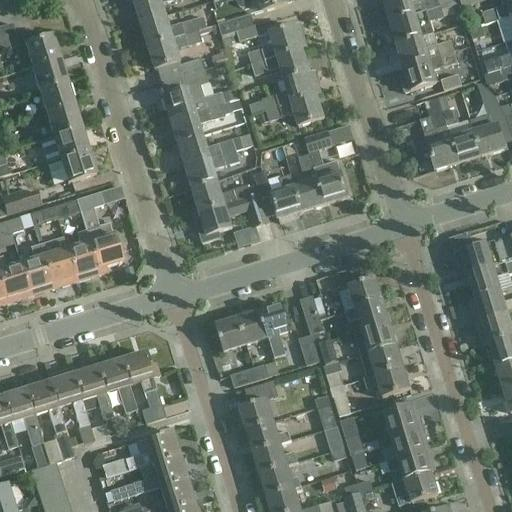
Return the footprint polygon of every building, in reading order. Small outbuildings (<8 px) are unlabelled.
[(140,26),(166,18),(162,6),(174,2),(180,0),(144,0),(133,4),(140,26)] [(257,0),(262,14),(293,4),(291,0),(257,0)] [(389,26),(440,10),(436,0),(426,0),(422,1),(422,3),(419,3),(417,0),(388,0),(381,2),(389,26)] [(456,0),(458,3),(459,3),(462,11),(485,4),(483,0),(456,0)] [(510,19),(511,18),(511,0),(499,0),(502,9),(482,15),(485,26),(510,19)] [(462,15),(458,4),(451,6),(454,17),(462,15)] [(396,48),(422,40),(433,36),(430,24),(443,20),(440,10),(389,26),(396,48)] [(166,18),(140,26),(147,49),(217,28),(214,17),(208,18),(210,23),(205,25),(203,19),(195,21),(181,26),(169,30),(166,18)] [(221,39),(255,29),(251,17),(218,28),(221,39)] [(510,24),(491,27),(492,38),(511,35),(510,24)] [(0,30),(7,52),(18,49),(11,27),(0,30)] [(217,28),(147,49),(155,73),(157,72),(161,86),(204,72),(201,62),(181,68),(176,52),(202,44),(200,38),(211,35),(210,33),(213,32),(214,36),(219,34),(217,28)] [(268,37),(272,49),(248,57),(251,68),(301,52),(298,42),(301,41),(302,38),(300,30),(297,28),(294,29),(268,37)] [(255,29),(221,39),(224,50),(232,47),(235,44),(233,39),(238,38),(240,45),(258,39),(255,29)] [(30,70),(59,61),(52,38),(23,47),(30,70)] [(403,71),(454,55),(451,45),(426,53),(422,40),(396,48),(403,71)] [(308,75),(301,52),(251,68),(255,79),(269,75),(268,73),(278,70),(282,83),(311,74),(308,75)] [(216,69),(230,65),(227,53),(212,57),(216,69)] [(454,55),(403,71),(406,80),(399,82),(404,97),(411,95),(436,87),(432,74),(458,66),(454,55)] [(511,55),(510,57),(480,66),(483,77),(494,74),(494,75),(511,69),(511,55)] [(59,61),(30,70),(37,94),(66,85),(59,61)] [(511,69),(494,75),(497,84),(503,83),(503,84),(511,80),(511,69)] [(170,124),(239,102),(236,91),(222,95),(222,94),(204,100),(200,89),(208,86),(204,72),(161,86),(166,100),(163,101),(170,124)] [(311,74),(282,83),(286,95),(276,98),(262,103),(248,108),(252,119),(266,114),(315,98),(312,88),(315,87),(316,84),(314,76),(311,74)] [(444,94),(461,88),(458,77),(441,83),(444,94)] [(243,100),(259,94),(255,82),(239,88),(243,100)] [(66,85),(37,94),(44,117),(73,108),(66,85)] [(283,121),(283,120),(293,117),(297,130),(322,122),(315,98),(266,114),(269,125),(283,121)] [(426,111),(440,107),(438,101),(424,105),(426,111)] [(177,147),(203,139),(199,126),(224,118),(242,113),(239,102),(170,124),(177,147)] [(511,106),(510,107),(511,108),(501,110),(506,121),(511,118),(511,106)] [(73,108),(44,117),(51,140),(80,131),(73,108)] [(449,129),(458,126),(454,112),(444,115),(449,129)] [(419,123),(428,149),(427,149),(435,174),(459,167),(451,142),(447,129),(436,132),(431,119),(419,123)] [(474,134),(482,160),(505,152),(497,127),(474,134)] [(58,163),(88,154),(80,131),(51,140),(58,163)] [(308,158),(312,172),(316,183),(324,209),(347,202),(336,164),(324,168),(319,153),(332,149),(328,134),(304,142),(309,157),(308,158)] [(474,134),(451,142),(459,167),(482,160),(474,134)] [(203,139),(177,147),(184,169),(235,153),(236,154),(253,149),(249,136),(232,142),(218,146),(218,147),(206,151),(203,139)] [(191,193),(217,184),(213,172),(239,164),(236,154),(235,153),(184,169),(191,193)] [(88,154),(58,163),(66,186),(95,177),(88,154)] [(312,172),(308,158),(297,161),(302,175),(312,172)] [(348,194),(363,188),(353,161),(337,167),(348,194)] [(293,219),(301,216),(293,190),(294,190),(290,178),(279,181),(284,193),(272,197),(265,175),(253,178),(257,189),(259,197),(261,202),(270,200),(277,224),(280,223),(281,226),(294,222),(293,219)] [(293,190),(301,216),(324,209),(316,183),(294,190),(293,190)] [(198,216),(224,208),(224,207),(250,199),(250,200),(259,197),(257,189),(247,191),(246,187),(232,192),(233,193),(220,197),(217,184),(191,193),(198,216)] [(88,245),(97,273),(117,267),(117,268),(121,266),(111,237),(112,237),(109,226),(99,229),(93,211),(103,208),(99,196),(75,203),(79,215),(85,234),(88,245)] [(254,232),(269,227),(261,202),(259,197),(250,200),(250,199),(224,207),(224,208),(198,216),(201,226),(196,228),(202,248),(220,242),(219,236),(232,232),(228,221),(241,217),(240,214),(248,212),(254,232)] [(2,206),(6,218),(29,211),(25,199),(2,206)] [(52,210),(56,223),(79,215),(75,203),(52,210)] [(56,223),(52,210),(40,214),(44,226),(56,223)] [(6,224),(10,237),(22,233),(19,221),(6,224)] [(0,239),(10,237),(6,224),(0,226),(0,239)] [(461,280),(467,278),(502,267),(495,244),(505,241),(501,228),(481,234),(485,246),(459,254),(464,269),(458,271),(461,280)] [(88,245),(85,234),(75,236),(79,248),(65,252),(76,286),(90,282),(88,276),(97,273),(88,245)] [(19,267),(29,301),(44,296),(43,291),(51,288),(42,259),(39,248),(30,250),(33,262),(19,267)] [(76,286),(65,252),(42,259),(51,288),(59,285),(61,291),(76,286)] [(29,301),(19,267),(6,271),(2,259),(0,259),(0,286),(5,302),(13,300),(15,305),(29,301)] [(500,293),(496,281),(511,275),(511,263),(502,267),(467,278),(461,280),(464,290),(470,288),(474,301),(500,293)] [(356,311),(381,304),(374,281),(349,289),(356,311)] [(478,312),(481,323),(507,315),(500,293),(474,301),(468,303),(472,314),(478,312)] [(321,325),(315,305),(313,299),(300,303),(308,329),(321,325)] [(363,334),(388,326),(381,304),(356,311),(345,315),(348,325),(359,322),(363,334)] [(261,316),(269,341),(275,362),(287,358),(280,337),(291,334),(284,309),(261,316)] [(483,348),(488,347),(511,339),(511,332),(510,327),(511,326),(511,313),(507,315),(481,323),(484,332),(478,334),(483,348)] [(269,341),(261,316),(238,323),(246,348),(269,341)] [(246,348),(238,323),(215,330),(223,355),(246,348)] [(321,325),(308,329),(311,338),(313,344),(320,338),(319,336),(324,334),(321,325)] [(360,359),(395,348),(388,326),(363,334),(354,336),(360,359)] [(320,365),(313,344),(311,338),(298,342),(306,369),(320,365)] [(511,339),(488,347),(495,369),(511,364),(511,339)] [(319,347),(326,369),(338,365),(331,343),(319,347)] [(367,381),(402,370),(395,348),(360,359),(367,381)] [(120,363),(128,390),(140,386),(144,397),(148,412),(140,414),(145,428),(165,421),(156,394),(153,382),(160,380),(155,366),(148,368),(144,356),(120,363)] [(128,390),(120,363),(96,371),(104,397),(128,390)] [(503,393),(511,389),(511,364),(495,369),(503,393)] [(341,374),(338,365),(326,369),(328,378),(341,374)] [(256,370),(260,384),(270,381),(266,368),(256,370)] [(260,384),(256,370),(230,378),(234,392),(260,384)] [(402,370),(367,381),(364,382),(367,393),(380,389),(384,401),(409,393),(402,370)] [(113,421),(112,421),(104,397),(96,371),(73,378),(81,404),(95,400),(103,424),(105,423),(110,438),(118,436),(113,421)] [(47,380),(49,385),(57,412),(71,407),(79,430),(79,432),(89,428),(81,404),(73,378),(64,381),(62,375),(47,380)] [(57,412),(49,385),(25,393),(33,419),(48,415),(55,438),(53,438),(61,465),(73,461),(65,436),(57,412)] [(346,396),(343,387),(330,392),(333,401),(346,396)] [(511,389),(503,393),(510,416),(511,415),(511,389)] [(33,419),(25,393),(1,400),(9,427),(22,423),(30,450),(42,447),(33,419)] [(317,412),(331,408),(328,399),(315,403),(317,412)] [(0,400),(0,430),(7,453),(17,450),(9,427),(1,400),(0,400)] [(126,416),(137,413),(133,400),(122,404),(126,416)] [(247,434),(272,426),(265,403),(240,411),(247,434)] [(331,408),(317,412),(323,433),(326,432),(326,434),(338,430),(331,408)] [(384,416),(391,439),(416,431),(418,430),(421,426),(419,420),(415,418),(412,419),(409,408),(384,416)] [(254,456),(279,448),(279,447),(290,443),(284,423),(272,426),(247,434),(254,456)] [(394,449),(398,461),(423,453),(425,453),(427,448),(426,443),(422,440),(419,441),(416,431),(391,439),(378,443),(381,453),(394,449)] [(105,482),(128,475),(139,471),(178,459),(171,435),(144,443),(134,446),(138,459),(125,463),(125,462),(101,469),(102,471),(105,482)] [(348,452),(362,448),(359,438),(345,442),(348,452)] [(329,447),(332,456),(344,452),(341,443),(329,447)] [(279,448),(254,456),(261,478),(286,470),(286,469),(297,466),(294,455),(283,459),(279,448)] [(351,459),(364,455),(362,448),(348,452),(351,459)] [(347,460),(344,452),(332,456),(334,464),(347,460)] [(401,471),(405,483),(430,475),(432,474),(434,471),(432,465),(428,463),(426,463),(423,453),(398,461),(386,465),(390,475),(401,471)] [(48,466),(47,466),(48,468),(54,466),(56,466),(52,454),(45,456),(48,466)] [(159,491),(185,483),(178,459),(139,471),(143,483),(109,494),(112,505),(159,491)] [(0,465),(0,479),(23,472),(19,460),(0,465)] [(35,485),(58,477),(54,466),(48,468),(40,471),(31,474),(35,485)] [(286,470),(261,478),(268,500),(293,493),(302,490),(298,479),(290,482),(286,470)] [(430,475),(405,483),(392,488),(399,510),(412,506),(412,507),(437,499),(430,475)] [(38,496),(61,489),(58,477),(35,485),(38,496)] [(337,491),(334,480),(322,484),(325,495),(337,491)] [(165,511),(173,511),(193,506),(185,483),(159,491),(165,511)] [(361,496),(373,492),(370,484),(358,488),(361,496)] [(0,511),(14,511),(6,487),(0,488),(0,511)] [(345,492),(347,500),(361,496),(358,488),(345,492)] [(42,507),(65,500),(61,489),(38,496),(42,507)] [(373,492),(361,496),(364,505),(376,501),(373,492)] [(299,511),(293,493),(268,500),(271,511),(299,511)] [(346,511),(365,511),(363,505),(364,505),(361,496),(347,500),(344,501),(346,511)] [(43,511),(65,511),(68,511),(65,500),(42,507),(43,511)]
